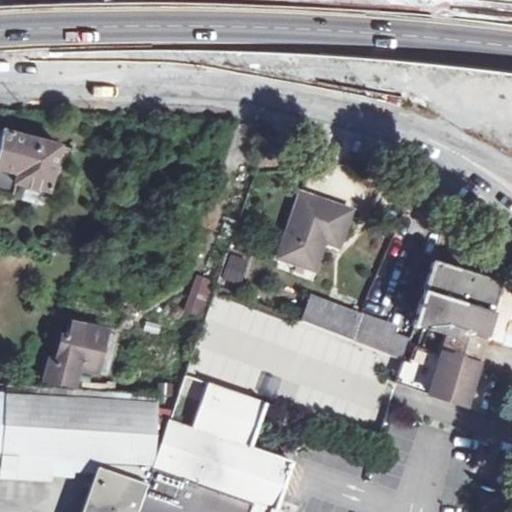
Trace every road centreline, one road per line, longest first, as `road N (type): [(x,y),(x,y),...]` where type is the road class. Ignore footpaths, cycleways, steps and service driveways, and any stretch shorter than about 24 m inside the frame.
road 1 (secondary): [(0,50),(226,60),(511,106)]
road 2 (trunk): [(0,24),(228,7),(408,14),(511,31)]
